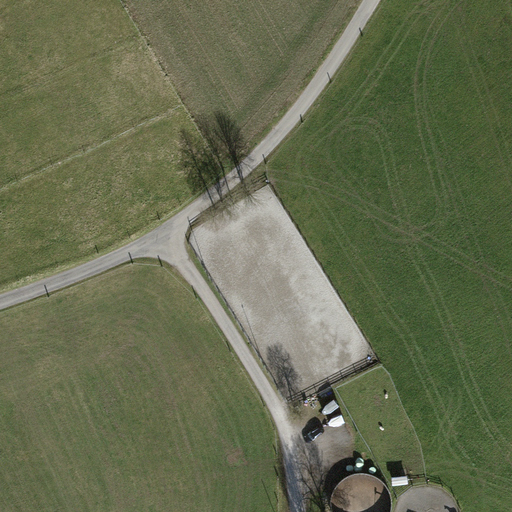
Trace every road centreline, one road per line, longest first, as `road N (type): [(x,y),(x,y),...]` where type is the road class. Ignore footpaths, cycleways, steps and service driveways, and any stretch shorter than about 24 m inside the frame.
road 1 (residential): [(382,0),(315,107),(212,205),(86,277),(0,306)]
road 2 (track): [(171,228),(265,363),(290,511)]
